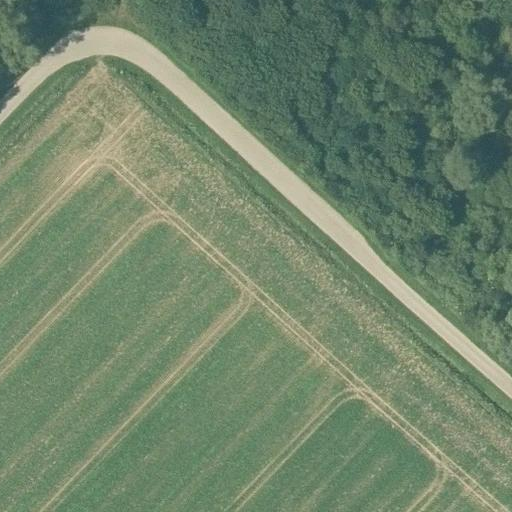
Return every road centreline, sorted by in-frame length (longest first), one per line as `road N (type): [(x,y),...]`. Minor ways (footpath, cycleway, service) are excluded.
road 1 (unclassified): [(511,399),(134,62),(90,40),(68,40),(0,113)]
road 2 (track): [(511,343),(173,0)]
